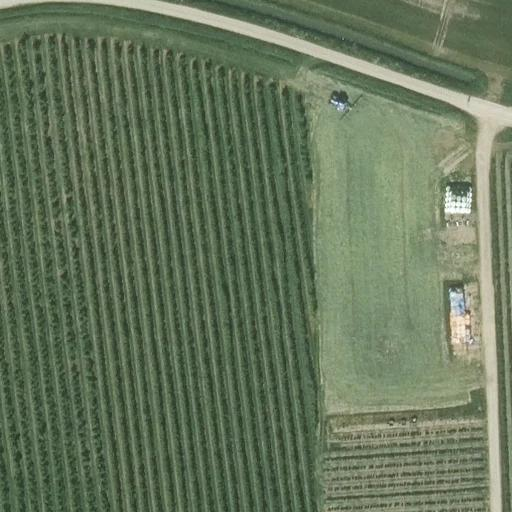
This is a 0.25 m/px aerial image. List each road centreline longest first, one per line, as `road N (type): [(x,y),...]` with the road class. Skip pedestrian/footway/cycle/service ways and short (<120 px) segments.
road 1 (unclassified): [(511,113),(204,17),(117,0)]
road 2 (unknown): [(487,107),(480,170),(491,511)]
